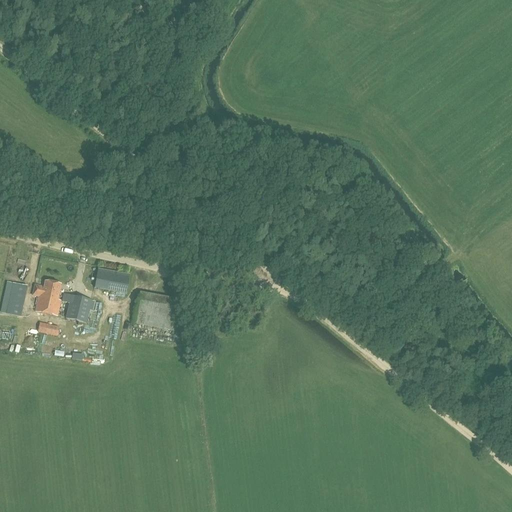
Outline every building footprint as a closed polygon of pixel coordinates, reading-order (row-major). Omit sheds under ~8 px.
[(67,285),(75,288),(79,277),(71,274),(67,285)] [(112,288),(132,288),(132,274),(113,274),(112,288)] [(57,301),(61,285),(45,281),(44,287),(35,286),(32,296),(38,297),(35,312),(57,317),(60,301),(57,301)] [(26,288),(12,285),(6,314),(20,317),(26,288)] [(183,301),(140,293),(133,324),(177,332),(178,325),(189,327),(190,314),(186,313),(188,302),(183,301)] [(86,324),(91,301),(64,295),(62,302),(69,304),(65,319),(86,324)] [(59,328),(46,326),(45,334),(57,337),(59,328)]
